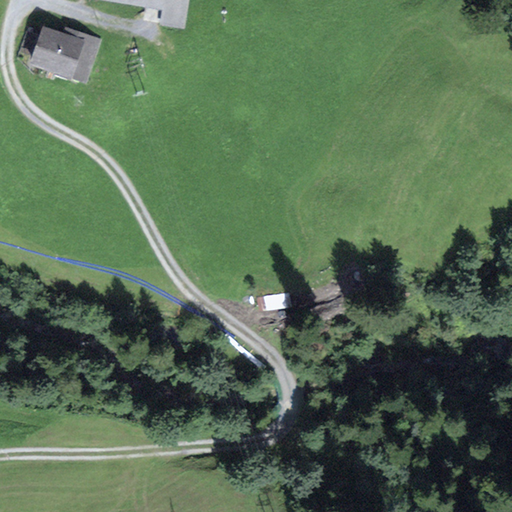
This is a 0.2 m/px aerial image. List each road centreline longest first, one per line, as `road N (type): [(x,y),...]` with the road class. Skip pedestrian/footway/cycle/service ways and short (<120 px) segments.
road 1 (track): [(0,453),(82,456),(273,437),(293,426),(274,351),(178,278),(96,151),(17,100),(8,74),(17,0)]
road 2 (track): [(41,0),(159,38)]
